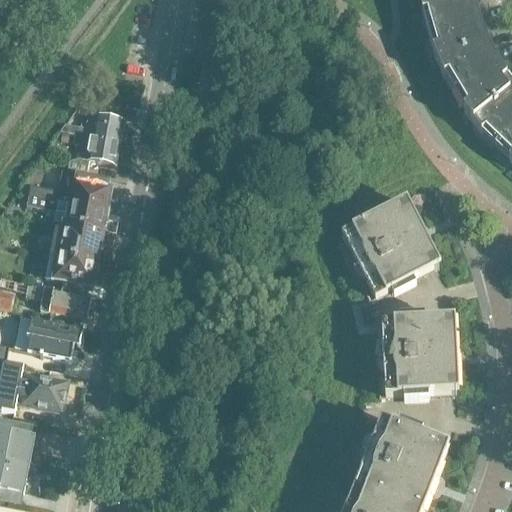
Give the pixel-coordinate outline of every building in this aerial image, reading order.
[(419,0),(422,19),(428,19),(438,54),(433,56),(444,82),(450,80),(468,111),(464,115),(481,138),(486,134),(511,158),(511,159),(509,164),(511,166),(511,90),(506,83),(493,60),(482,36),(475,11),(473,0),(419,0)] [(76,131),(65,128),(64,134),(76,136),(75,140),(119,148),(124,125),(87,118),(85,132),(76,131)] [(115,169),(119,148),(75,140),(74,145),(82,146),(79,162),(69,165),(67,177),(79,179),(86,180),(87,181),(90,165),(115,169)] [(87,181),(86,180),(79,179),(78,185),(74,184),(74,187),(72,187),(70,198),(31,191),(29,201),(43,204),(44,202),(56,204),(57,206),(107,215),(111,193),(99,191),(101,183),(87,181)] [(103,237),(107,215),(57,206),(56,204),(44,202),(43,204),(29,201),(27,210),(67,217),(64,229),(60,228),(60,230),(63,231),(63,229),(103,237)] [(351,274),(349,274),(351,277),(352,279),(355,284),(359,288),(362,292),(366,300),(350,308),(358,337),(376,337),(376,346),(375,351),(375,355),(374,360),(374,366),(374,368),(375,372),(375,376),(376,380),(377,382),(378,387),(379,403),(404,402),(404,407),(429,406),(429,401),(456,399),(455,382),(458,382),(456,343),(453,343),(452,325),(425,327),(424,321),(400,323),(400,328),(364,330),(359,312),(391,296),(394,301),(416,289),(414,285),(438,272),(430,256),(433,255),(415,220),(412,221),(405,206),(380,219),(377,214),(355,225),(358,230),(341,238),(351,256),(345,259),(347,264),(349,269),(351,274)] [(97,266),(103,237),(63,229),(63,231),(60,230),(58,239),(53,238),(49,258),(97,266)] [(93,291),(97,266),(49,258),(45,282),(53,283),(53,285),(63,286),(61,293),(84,298),(85,290),(93,291)] [(17,313),(17,315),(76,327),(78,316),(88,319),(92,301),(22,288),(22,290),(25,290),(21,314),(17,313)] [(0,295),(0,313),(11,316),(14,298),(0,295)] [(83,333),(22,321),(20,320),(17,335),(31,337),(27,356),(41,359),(40,361),(52,364),(53,361),(71,365),(74,346),(80,347),(83,333)] [(0,364),(6,366),(8,351),(0,349),(0,364)] [(21,370),(9,367),(8,377),(19,379),(21,370)] [(16,406),(23,408),(22,410),(62,417),(62,413),(63,413),(65,412),(66,406),(64,404),(67,387),(59,386),(27,379),(25,394),(18,393),(16,406)] [(0,422),(0,462),(29,469),(35,440),(11,436),(13,425),(0,422)] [(424,511),(427,507),(429,508),(443,471),(441,470),(447,454),(422,444),(423,439),(400,430),(398,435),(376,426),(369,442),(367,444),(366,446),(363,450),(361,454),(359,459),(357,464),(356,469),(355,474),(355,479),(343,508),(340,511),(424,511)] [(24,497),(29,469),(0,462),(0,504),(9,506),(11,494),(24,497)]
